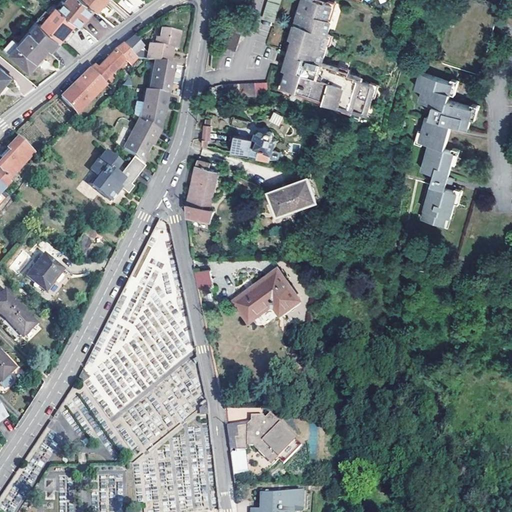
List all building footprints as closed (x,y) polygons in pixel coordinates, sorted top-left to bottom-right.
[(71,0),(63,9),(79,22),(82,26),(89,18),(97,9),(86,0),(71,0)] [(86,0),(97,9),(100,11),(107,3),(109,0),(86,0)] [(271,0),(265,18),(276,22),(283,0),(271,0)] [(297,41),(292,56),(296,57),(291,73),(285,88),(327,103),(327,106),(369,119),(378,91),(365,86),(366,83),(352,78),(353,76),(324,66),(333,37),(330,36),(335,21),(332,21),(337,8),(314,0),(307,0),(294,40),(297,41)] [(452,0),(434,61),(475,74),(498,0),(452,0)] [(113,8),(107,3),(100,11),(106,16),(113,8)] [(60,7),(45,25),(64,41),(70,33),(72,35),(74,33),(75,31),(73,29),(79,22),(63,9),(60,7)] [(236,14),(226,45),(238,49),(249,19),(236,14)] [(45,25),(42,23),(14,55),(34,71),(53,48),(56,50),(64,41),(45,25)] [(137,35),(124,45),(138,58),(143,59),(157,62),(173,65),(176,49),(180,50),(184,33),(169,30),(167,40),(161,38),(160,47),(154,46),(152,54),(150,53),(146,49),(148,47),(137,35)] [(138,58),(124,45),(115,51),(98,68),(97,66),(95,65),(90,69),(102,83),(106,79),(111,83),(127,64),(129,66),(138,58)] [(296,57),(292,56),(287,72),(291,73),(296,57)] [(173,65),(157,62),(152,91),(169,95),(172,82),(174,82),(175,79),(175,77),(172,76),(174,65),(173,65)] [(0,88),(4,84),(6,86),(13,77),(0,65),(0,88)] [(62,97),(76,114),(105,85),(102,83),(90,69),(72,87),(62,97)] [(452,81),(419,72),(414,88),(422,90),(419,100),(433,104),(430,115),(427,114),(419,142),(430,145),(424,168),(436,172),(423,218),(446,224),(449,215),(452,215),(459,190),(445,187),(447,180),(451,181),(453,176),(448,175),(455,150),(444,147),(451,123),(467,128),(472,106),(447,99),(452,81)] [(257,83),(225,84),(224,96),(257,96),(257,83)] [(152,91),(148,91),(143,113),(139,121),(160,131),(162,121),(163,121),(166,110),(169,95),(152,91)] [(269,121),(279,126),(283,116),(273,112),(269,121)] [(127,143),(124,150),(134,157),(143,164),(148,156),(145,155),(151,143),(152,141),(155,142),(160,131),(139,121),(127,143)] [(204,145),(209,146),(210,140),(211,140),(213,125),(206,125),(205,133),(204,145)] [(266,149),(263,157),(272,159),(280,137),(277,136),(277,135),(277,133),(277,131),(275,130),(273,129),(272,129),(271,130),(270,131),(269,133),(263,130),(261,130),(260,130),(258,131),(258,133),(257,134),(257,136),(258,137),(259,138),(261,139),(259,143),(258,146),(266,149)] [(252,147),(254,141),(237,135),(231,151),(255,155),(257,149),(252,147)] [(35,154),(18,138),(2,154),(1,156),(4,159),(0,163),(0,185),(4,190),(11,183),(9,181),(35,154)] [(151,143),(145,155),(148,156),(155,142),(152,141),(151,143)] [(257,142),(254,141),(252,147),(257,149),(255,155),(263,157),(266,149),(258,146),(259,143),(257,142)] [(143,164),(134,157),(120,176),(114,171),(120,163),(106,152),(100,160),(98,159),(90,170),(99,177),(92,186),(111,201),(119,190),(121,188),(128,194),(134,186),(132,184),(145,166),(143,164)] [(198,165),(212,169),(213,163),(199,159),(198,165)] [(216,210),(211,209),(204,207),(213,169),(212,169),(198,165),(194,177),(188,204),(189,216),(214,220),(216,210)] [(204,207),(211,209),(220,171),(213,169),(204,207)] [(246,196),(253,182),(240,175),(233,188),(246,196)] [(310,179),(271,192),(279,215),(318,200),(310,179)] [(259,186),(253,182),(246,196),(252,199),(259,186)] [(75,246),(84,252),(98,232),(89,226),(75,246)] [(43,252),(26,275),(46,290),(64,267),(43,252)] [(211,269),(195,272),(199,289),(215,286),(211,269)] [(281,313),(282,312),(300,299),(284,277),(279,270),(236,300),(250,321),(271,305),(275,306),(281,313)] [(4,291),(0,294),(0,313),(16,330),(30,316),(4,291)] [(117,301),(98,340),(99,370),(104,370),(104,362),(113,362),(117,352),(117,341),(122,330),(121,306),(128,306),(117,301)] [(272,310),(255,321),(259,327),(276,317),(272,310)] [(0,351),(0,379),(1,380),(0,380),(0,383),(3,387),(6,387),(12,380),(12,378),(8,374),(14,367),(0,351)] [(235,439),(237,452),(247,450),(247,446),(253,445),(265,458),(272,451),(276,456),(294,439),(270,413),(265,418),(262,416),(250,417),(251,423),(248,426),(237,428),(238,439),(235,439)] [(248,426),(251,423),(227,426),(231,453),(237,452),(235,439),(238,439),(237,428),(248,426)] [(301,447),(294,439),(276,456),(278,459),(283,464),(301,447)] [(278,459),(276,456),(272,451),(265,458),(272,465),(278,459)] [(300,511),(301,492),(282,492),(282,494),(263,494),(263,504),(266,504),(266,507),(266,510),(252,510),(252,511),(300,511)]
